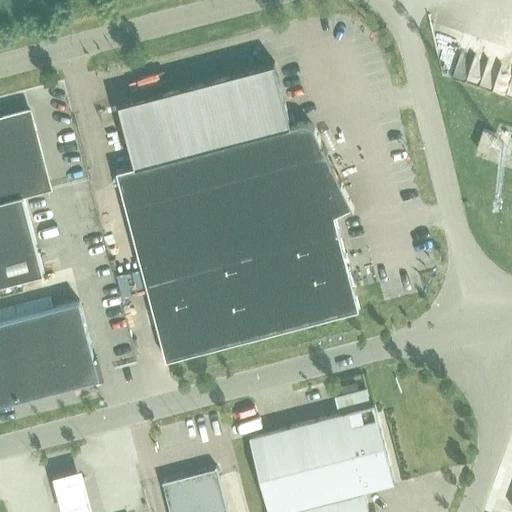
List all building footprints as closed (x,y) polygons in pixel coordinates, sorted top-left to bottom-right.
[(313,126),(309,123),(305,121),(300,122),(291,124),(274,61),(118,102),(135,165),(117,170),(166,359),(359,308),(334,214),(352,205),(339,178),(316,130),(313,126)] [(29,109),(0,117),(0,283),(43,272),(23,195),(50,188),(29,109)] [(488,152),(494,132),(483,128),(477,148),(488,152)] [(0,402),(99,377),(79,299),(0,320),(0,402)] [(340,412),(250,435),(269,511),(369,511),(364,490),(363,489),(394,481),(374,404),(372,404),(368,388),(336,396),(340,412)] [(162,480),(170,511),(228,511),(217,466),(162,480)] [(80,469),(53,476),(62,511),(89,511),(92,511),(80,469)]
